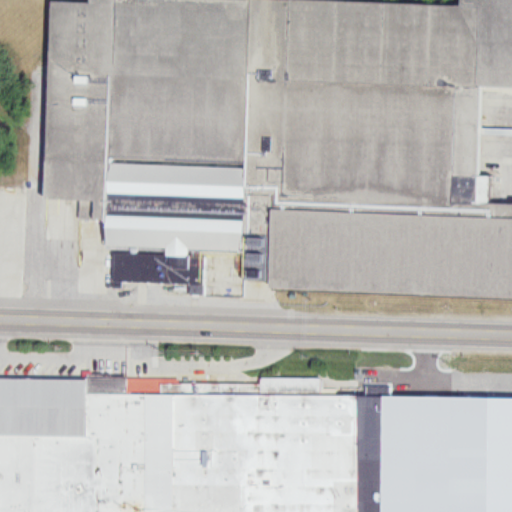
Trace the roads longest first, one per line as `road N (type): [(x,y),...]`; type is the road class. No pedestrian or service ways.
road 1 (secondary): [(511,333),(0,320)]
road 2 (residential): [(387,511),(407,331)]
